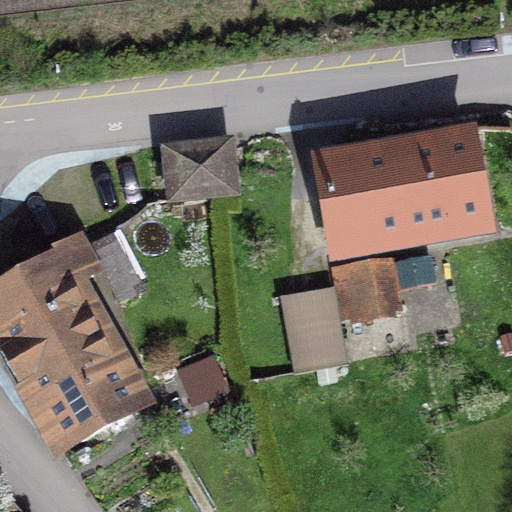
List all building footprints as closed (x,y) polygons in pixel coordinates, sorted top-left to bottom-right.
[(468,118),(306,151),(329,260),(491,227),(468,118)] [(237,134),(165,139),(169,200),(242,195),(237,134)] [(142,277),(116,223),(91,235),(117,289),(142,277)] [(61,243),(0,278),(0,321),(67,435),(146,389),(61,243)] [(339,286),(345,321),(405,312),(397,258),(337,267),(339,286)] [(345,321),(339,286),(286,294),(297,368),(351,360),(345,321)] [(212,341),(177,356),(194,393),(228,378),(212,341)]
